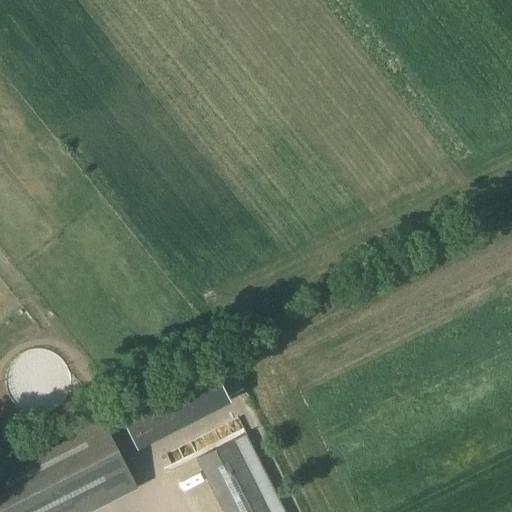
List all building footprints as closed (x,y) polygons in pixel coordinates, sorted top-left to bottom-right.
[(229,399),(204,351),(113,399),(136,447),(229,399)] [(0,511),(85,511),(134,488),(95,409),(0,456),(0,511)] [(133,454),(137,464),(234,419),(230,409),(133,454)] [(284,511),(245,433),(195,458),(222,511),(284,511)] [(197,483),(180,491),(185,501),(202,493),(197,483)] [(171,511),(184,511),(190,509),(186,501),(170,509),(171,511)]
